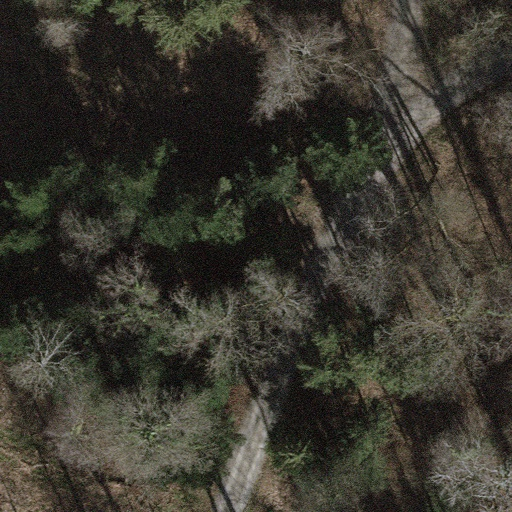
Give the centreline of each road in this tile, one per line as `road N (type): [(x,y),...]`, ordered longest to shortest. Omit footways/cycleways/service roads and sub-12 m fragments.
road 1 (track): [(245,511),(388,130),(511,64)]
road 2 (track): [(388,130),(400,0)]
